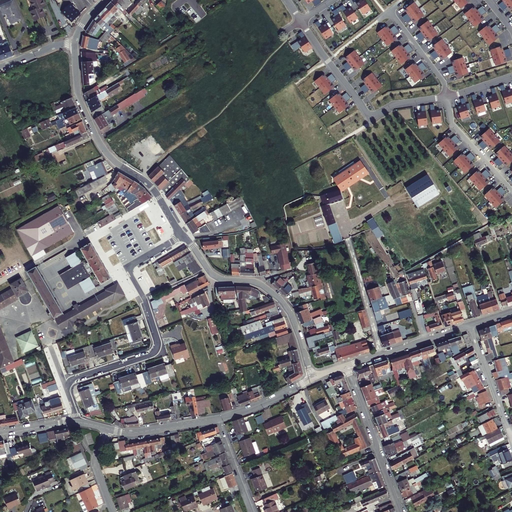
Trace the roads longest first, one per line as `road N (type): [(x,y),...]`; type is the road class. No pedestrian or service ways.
road 1 (residential): [(182,236),(128,267),(156,347),(71,380),(66,389),(77,422)]
road 2 (tertiary): [(75,43),(78,95),(102,148),(148,183),(182,236)]
road 3 (tertiary): [(182,236),(211,274),(255,282),(282,302),(310,379)]
road 4 (residential): [(301,21),(369,117),(396,103),(446,96)]
road 5 (residential): [(333,205),(380,354)]
road 6 (residential): [(346,365),(401,511)]
road 7 (residential): [(469,325),(511,438)]
